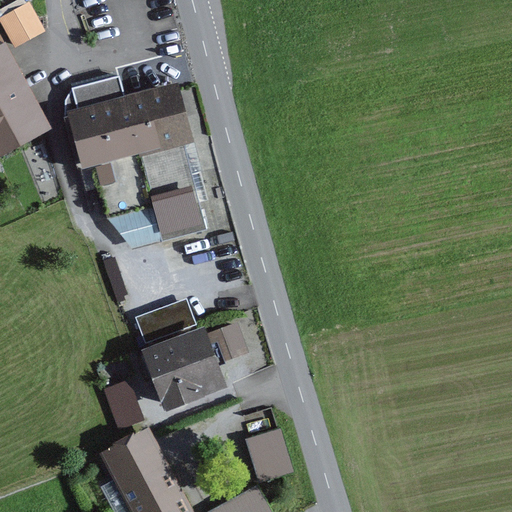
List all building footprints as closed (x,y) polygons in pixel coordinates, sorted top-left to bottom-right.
[(33,0),(13,0),(0,7),(0,11),(3,16),(0,17),(0,21),(11,42),(16,39),(18,43),(48,27),(33,0)] [(0,154),(56,125),(8,37),(0,41),(0,154)] [(70,94),(69,108),(85,167),(99,163),(112,213),(157,202),(166,237),(211,226),(188,140),(198,137),(183,78),(129,92),(123,71),(76,83),(77,85),(70,94)] [(128,292),(115,256),(104,260),(116,296),(128,292)] [(198,322),(188,296),(138,315),(148,341),(198,322)] [(254,349),(242,319),(210,333),(220,361),(223,361),(254,349)] [(210,333),(206,323),(142,346),(166,408),(229,385),(220,361),(210,333)] [(147,417),(132,377),(106,386),(121,426),(147,417)] [(101,449),(115,476),(102,483),(117,511),(199,511),(151,422),(101,449)] [(299,469),(285,424),(250,435),(264,480),(299,469)] [(274,511),(258,482),(209,508),(210,511),(274,511)]
